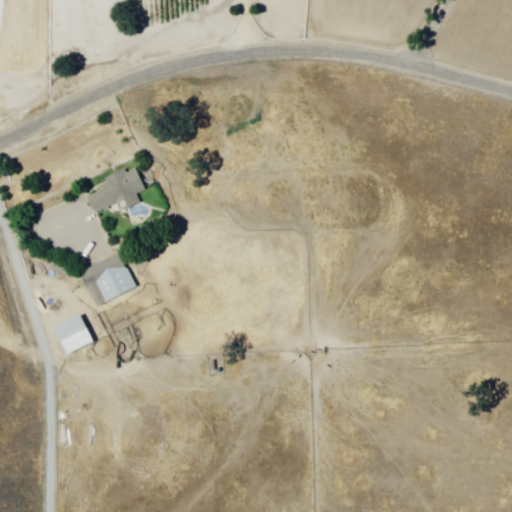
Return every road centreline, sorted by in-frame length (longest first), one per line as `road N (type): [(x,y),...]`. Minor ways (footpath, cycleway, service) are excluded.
road 1 (residential): [(0,141),(136,80),(244,53),(321,51),(393,61),(511,95)]
road 2 (residential): [(205,0),(139,200),(142,222),(177,240)]
